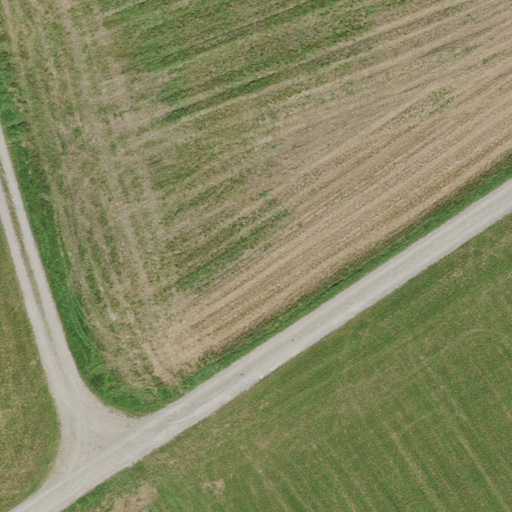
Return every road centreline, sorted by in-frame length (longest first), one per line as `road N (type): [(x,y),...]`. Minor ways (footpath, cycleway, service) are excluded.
road 1 (track): [(41,511),(511,199)]
road 2 (track): [(0,158),(92,477)]
